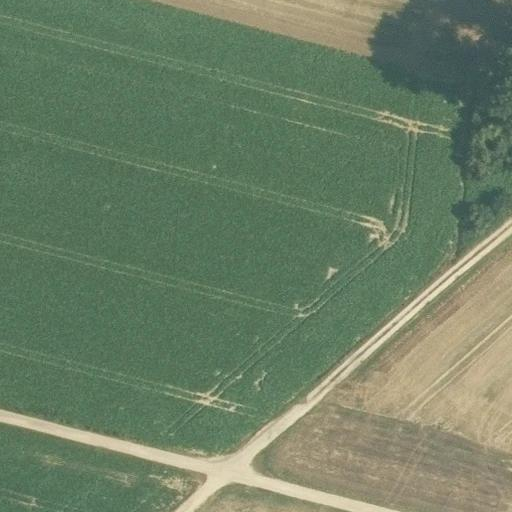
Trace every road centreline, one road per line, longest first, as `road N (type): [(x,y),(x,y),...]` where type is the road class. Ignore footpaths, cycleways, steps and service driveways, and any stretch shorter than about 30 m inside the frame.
road 1 (track): [(237,476),(511,233)]
road 2 (track): [(237,476),(0,425)]
road 3 (track): [(356,511),(237,476)]
